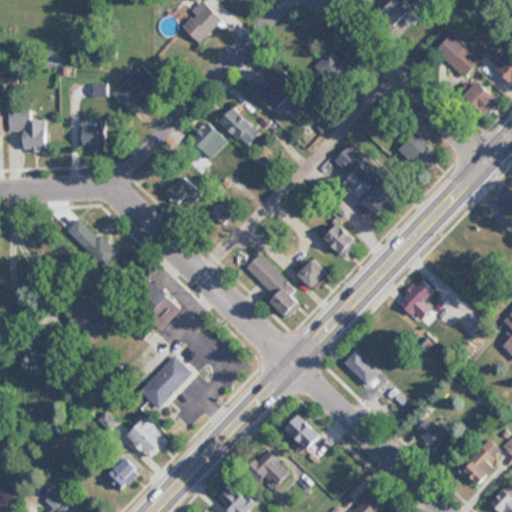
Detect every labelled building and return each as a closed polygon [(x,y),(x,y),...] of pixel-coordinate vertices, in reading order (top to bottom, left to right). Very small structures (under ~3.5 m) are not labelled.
[(224,20),(204,0),(182,23),(201,42),(224,20)] [(394,29),(413,12),(401,0),(395,0),(380,13),(394,29)] [(432,19),(446,4),(441,0),(418,0),(415,4),(432,19)] [(481,62),(452,34),(438,49),(466,77),(481,62)] [(511,50),(497,65),(511,79),(511,50)] [(318,69),(335,81),(347,63),(330,51),(318,69)] [(129,109),(158,80),(142,64),(113,93),(129,109)] [(275,111),(301,85),(284,68),(270,82),(261,73),(249,85),(275,111)] [(465,98),(484,116),(500,99),(481,81),(465,98)] [(373,128),(389,115),(381,105),(365,117),(373,128)] [(249,146),(262,133),(236,107),(223,120),(249,146)] [(47,119),(31,119),(31,109),(11,109),(11,131),(25,130),(25,150),(48,149),(47,119)] [(83,147),(108,147),(108,122),(83,122),(83,147)] [(224,135),(210,122),(193,138),(206,152),(224,135)] [(438,152),(419,132),(401,150),(420,169),(438,152)] [(380,216),(402,194),(351,144),(337,158),(372,192),(364,200),(380,216)] [(178,208),(199,191),(187,176),(166,192),(178,208)] [(223,224),(232,215),(220,204),(211,213),(223,224)] [(104,267),(117,254),(81,217),(67,230),(104,267)] [(327,238),(346,257),(360,243),(341,224),(327,238)] [(247,266),(277,296),(272,300),(289,317),(305,300),(260,254),(247,266)] [(301,274),(315,288),(331,272),(317,258),(301,274)] [(411,313),(436,293),(424,279),(399,299),(411,313)] [(105,301),(83,292),(71,325),(100,336),(105,322),(98,320),(105,301)] [(511,313),(505,321),(511,326),(511,334),(503,343),(511,352),(511,313)] [(344,362),(368,386),(382,373),(359,348),(344,362)] [(175,355),(142,388),(161,406),(194,373),(175,355)] [(322,435),(301,414),(288,427),(309,449),(322,435)] [(171,440),(148,416),(129,435),(152,459),(171,440)] [(436,451),(440,446),(450,457),(462,446),(434,416),(418,431),(436,451)] [(493,460),(502,450),(490,439),(460,471),(477,488),(499,465),(493,460)] [(277,487),(292,474),(272,450),(256,463),(277,487)] [(109,477),(122,491),(142,471),(128,458),(109,477)] [(216,495),(235,511),(250,511),(257,505),(230,480),(216,495)] [(511,511),(511,486),(511,485),(492,504),(500,511),(511,511)] [(353,511),(380,511),(387,506),(374,492),(353,511)]
